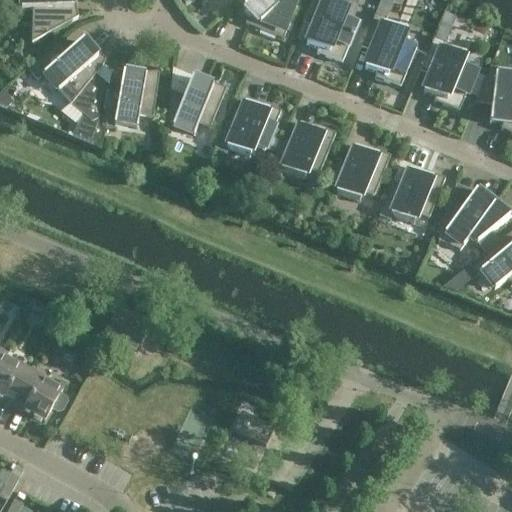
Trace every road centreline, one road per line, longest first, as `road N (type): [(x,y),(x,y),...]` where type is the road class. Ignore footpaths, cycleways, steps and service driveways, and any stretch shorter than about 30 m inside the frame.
road 1 (residential): [(511,436),(0,228)]
road 2 (residential): [(511,173),(165,29)]
road 3 (residential): [(114,511),(0,441)]
